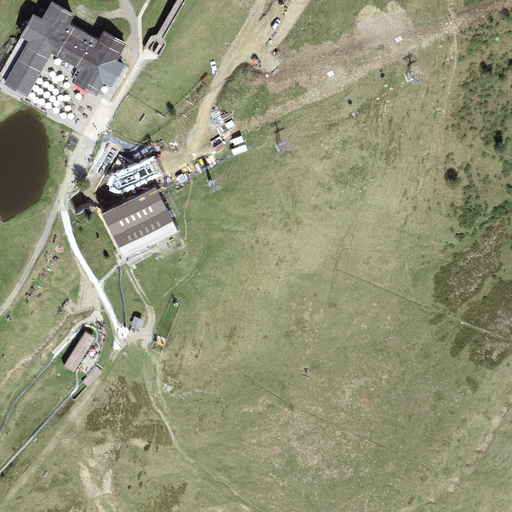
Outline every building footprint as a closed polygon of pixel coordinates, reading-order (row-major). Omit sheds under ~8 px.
[(176,0),(156,35),(150,36),(142,50),(145,51),(149,53),(154,56),(157,58),(165,44),(163,38),(185,0),(176,0)] [(74,16),(51,3),(41,19),(33,14),(19,38),(26,42),(3,82),(27,96),(51,55),(80,71),(74,82),(95,94),(103,81),(111,85),(123,64),(116,60),(124,45),(102,32),(98,39),(70,23),(74,16)] [(219,113),(233,119),(238,105),(224,100),(219,113)] [(154,185),(101,213),(123,256),(177,227),(154,185)] [(143,320),(133,317),(130,326),(140,330),(143,320)] [(95,338),(86,332),(64,366),(73,372),(95,338)] [(102,372),(96,366),(81,381),(88,388),(102,372)]
